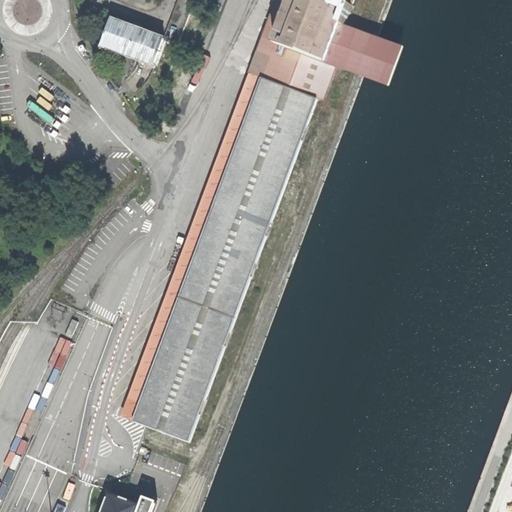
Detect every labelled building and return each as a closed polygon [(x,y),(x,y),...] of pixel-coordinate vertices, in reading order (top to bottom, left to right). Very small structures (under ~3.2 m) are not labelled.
[(196,0),(180,0),(166,39),(180,44),(196,0)] [(262,83),(317,104),(333,64),(343,68),(355,72),(394,87),(408,48),(370,34),(357,29),(347,25),(356,0),(292,0),(292,3),(262,83)] [(156,65),(166,39),(148,32),(149,29),(145,28),(144,31),(140,29),(135,27),(136,24),(133,23),(132,26),(114,19),(104,45),(156,65)] [(317,104),(262,83),(135,425),(190,446),(317,104)] [(36,208),(50,187),(41,181),(33,176),(27,184),(20,180),(12,193),(36,208)] [(75,485),(69,483),(64,498),(70,500),(75,485)] [(103,511),(143,511),(145,507),(142,506),(143,504),(111,492),(103,511)]
